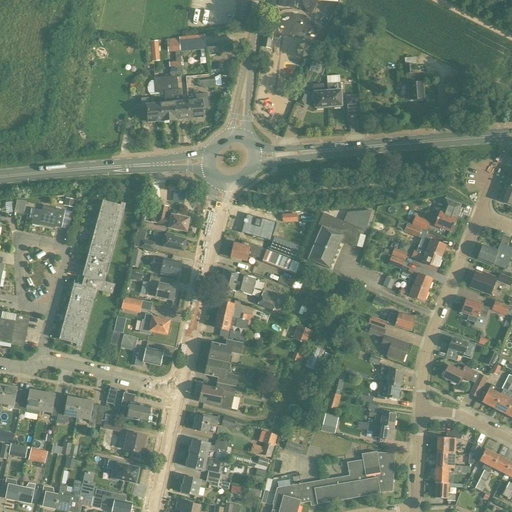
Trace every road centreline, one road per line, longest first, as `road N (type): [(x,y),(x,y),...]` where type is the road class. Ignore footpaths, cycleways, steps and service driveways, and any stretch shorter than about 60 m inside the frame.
road 1 (primary): [(511,135),(254,156)]
road 2 (tertiary): [(178,391),(224,183)]
road 3 (primary): [(0,177),(206,160)]
road 4 (residential): [(420,410),(429,343),(479,215)]
road 5 (residential): [(51,312),(23,307),(16,236),(66,248)]
road 6 (residential): [(178,391),(41,358)]
road 7 (unclassified): [(235,137),(257,0)]
road 8 (tertiary): [(152,511),(178,391)]
